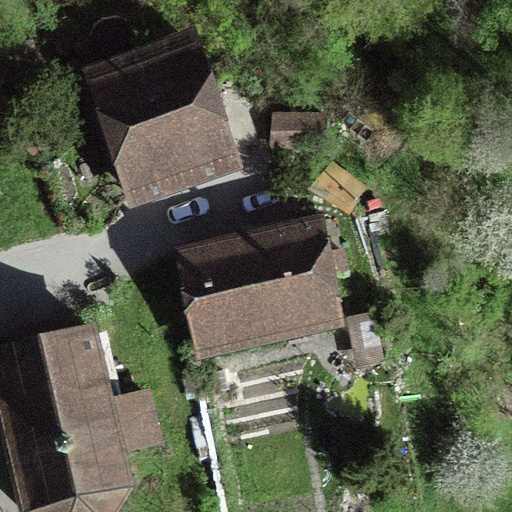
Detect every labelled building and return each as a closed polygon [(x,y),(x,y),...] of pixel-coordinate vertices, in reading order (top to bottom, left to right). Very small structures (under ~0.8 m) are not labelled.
[(196,35),(82,74),(131,214),(245,175),(196,35)] [(270,153),(327,155),(329,116),(272,114),(270,153)] [(322,220),(173,252),(198,365),(346,334),(341,306),(357,303),(346,254),(330,257),(322,220)] [(349,321),(358,368),(380,364),(371,316),(349,321)] [(95,329),(0,351),(0,433),(17,511),(125,511),(136,495),(128,459),(166,448),(149,392),(113,402),(95,329)]
